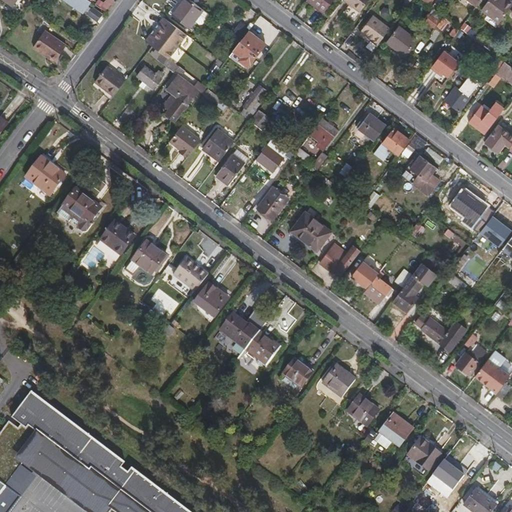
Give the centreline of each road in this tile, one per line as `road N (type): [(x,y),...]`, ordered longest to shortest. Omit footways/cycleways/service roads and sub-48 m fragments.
road 1 (secondary): [(511,444),(53,96)]
road 2 (residential): [(257,0),(511,194)]
road 3 (residential): [(53,96),(130,0)]
